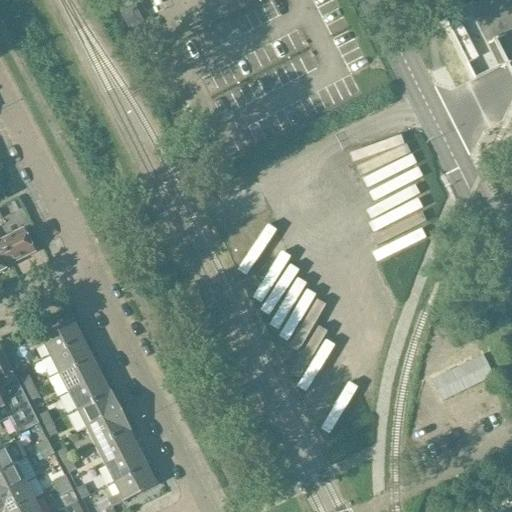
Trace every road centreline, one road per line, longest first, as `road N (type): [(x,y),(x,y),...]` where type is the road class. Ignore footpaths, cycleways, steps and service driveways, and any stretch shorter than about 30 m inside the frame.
road 1 (unclassified): [(511,277),(377,0)]
road 2 (residential): [(205,505),(86,274)]
road 3 (residential): [(86,274),(0,97)]
